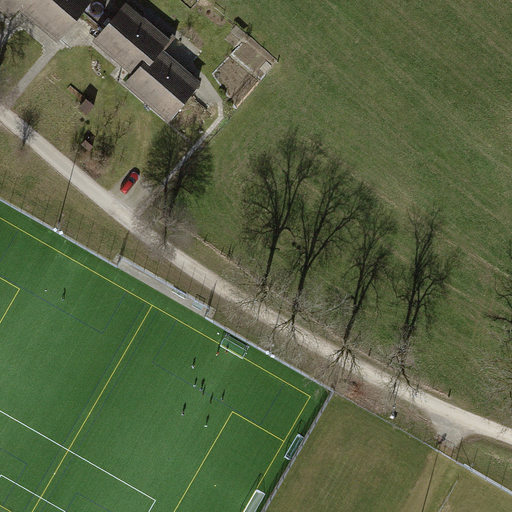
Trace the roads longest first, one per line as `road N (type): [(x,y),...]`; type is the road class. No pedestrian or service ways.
road 1 (track): [(511,444),(293,332),(138,231)]
road 2 (residential): [(138,231),(0,116)]
